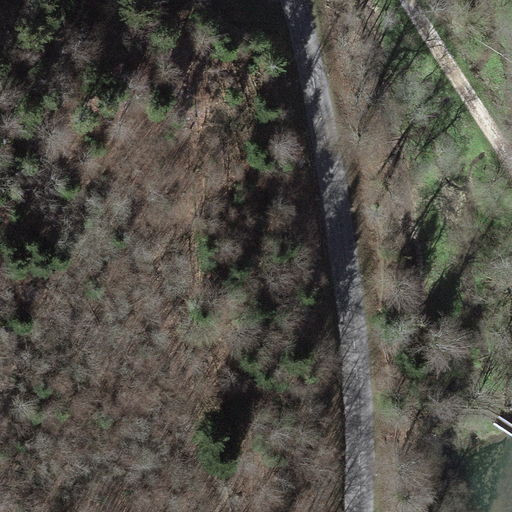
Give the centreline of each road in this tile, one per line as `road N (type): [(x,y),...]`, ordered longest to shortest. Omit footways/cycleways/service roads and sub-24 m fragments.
road 1 (secondary): [(293,0),(350,311),(358,511)]
road 2 (track): [(511,166),(407,0)]
